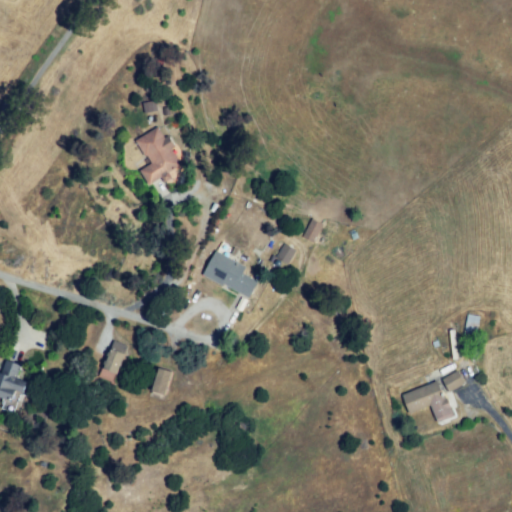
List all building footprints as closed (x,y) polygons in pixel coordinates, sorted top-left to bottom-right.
[(158,133),(181,167),(149,188),(140,174),(149,168),(136,147),(158,133)] [(314,244),(303,240),(309,224),(319,228),(314,244)] [(287,267),(277,263),(281,250),(291,254),(287,267)] [(205,278),(216,255),(258,276),(247,298),(205,278)] [(478,316),(466,313),(462,333),(474,335),(478,316)] [(115,377),(101,372),(109,351),(123,357),(115,377)] [(0,397),(10,401),(14,390),(22,393),(26,381),(16,378),(20,367),(3,361),(0,370),(0,397)] [(165,399),(149,394),(157,371),(173,377),(165,399)] [(454,418),(445,395),(462,388),(456,373),(401,397),(408,413),(430,404),(439,425),(454,418)]
